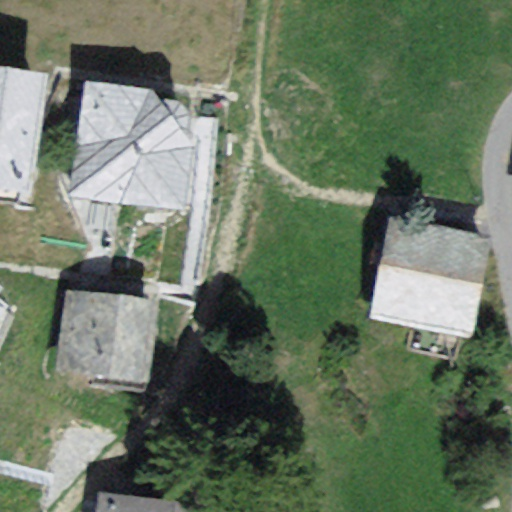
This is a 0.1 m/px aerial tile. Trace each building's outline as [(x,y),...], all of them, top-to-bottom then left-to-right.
[(49,76),(0,69),(0,197),(33,201),(49,76)] [(156,95),(85,91),(74,207),(193,220),(198,130),(156,95)] [(490,239),(388,218),(368,316),(470,337),(490,239)] [(157,303),(71,291),(60,367),(146,379),(157,303)] [(96,495),(93,511),(205,511),(206,509),(96,495)]
